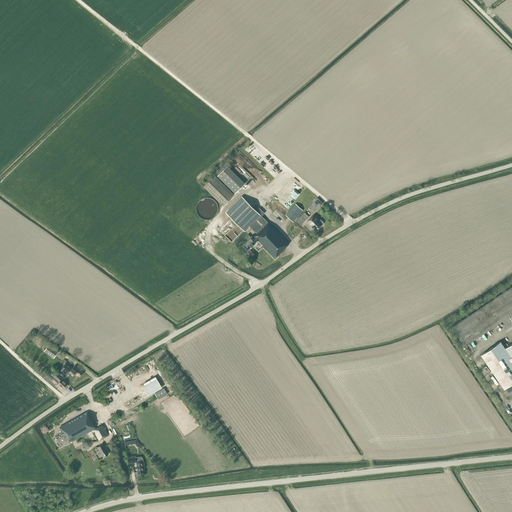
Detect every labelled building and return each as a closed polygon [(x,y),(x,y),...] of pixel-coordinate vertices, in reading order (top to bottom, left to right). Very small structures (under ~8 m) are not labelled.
[(235,194),(245,183),(227,166),(217,176),(235,194)] [(223,206),(233,195),(214,176),(203,186),(223,206)] [(279,191),(283,195),(289,188),(286,184),(279,191)] [(252,207),(242,197),(214,225),(231,243),(248,226),(256,233),(254,236),(253,235),(252,237),(252,236),(251,237),(248,234),(245,237),(248,240),(242,245),(247,250),(257,241),(256,240),(257,239),(275,257),(288,243),(261,216),(264,213),(255,204),(252,207)] [(293,222),(303,210),(295,203),(285,215),(293,222)] [(315,231),(322,225),(318,220),(319,220),(314,214),(306,222),(315,231)] [(464,346),(511,314),(511,286),(451,327),(464,346)] [(511,343),(503,349),(499,343),(481,356),(507,394),(511,390),(511,343)] [(53,358),(58,351),(48,344),(43,351),(53,358)] [(79,369),(79,368),(75,365),(72,368),(66,363),(58,373),(64,378),(69,372),(74,375),(74,374),(77,376),(78,375),(80,377),(83,373),(79,369)] [(63,388),(67,384),(58,376),(54,380),(58,383),(63,388)] [(136,399),(138,398),(132,385),(129,387),(136,399)] [(95,429),(86,412),(59,427),(62,432),(59,433),(60,434),(55,437),(55,438),(57,442),(57,443),(57,444),(58,446),(59,446),(63,444),(64,445),(71,441),(71,442),(93,429),(99,440),(108,435),(102,425),(95,429)] [(103,457),(108,454),(103,444),(97,447),(103,457)] [(137,471),(136,472),(136,475),(137,476),(138,475),(138,476),(144,475),(143,468),(144,468),(144,461),(143,461),(143,458),(141,456),(128,458),(129,463),(136,462),(137,468),(138,471),(137,471)]
